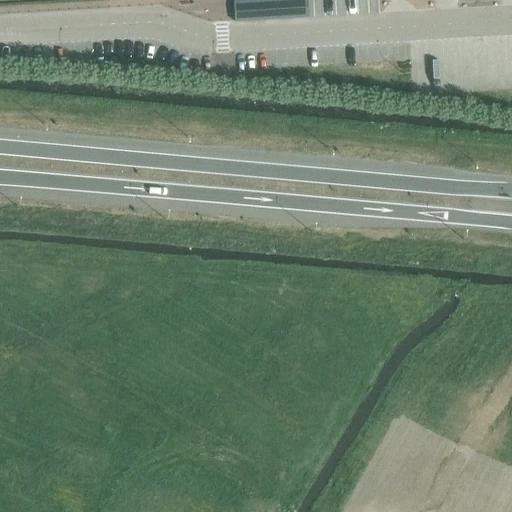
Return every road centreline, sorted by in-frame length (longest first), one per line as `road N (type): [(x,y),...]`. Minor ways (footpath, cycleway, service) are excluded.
road 1 (motorway): [(0,178),(511,223)]
road 2 (motorway): [(511,190),(0,146)]
